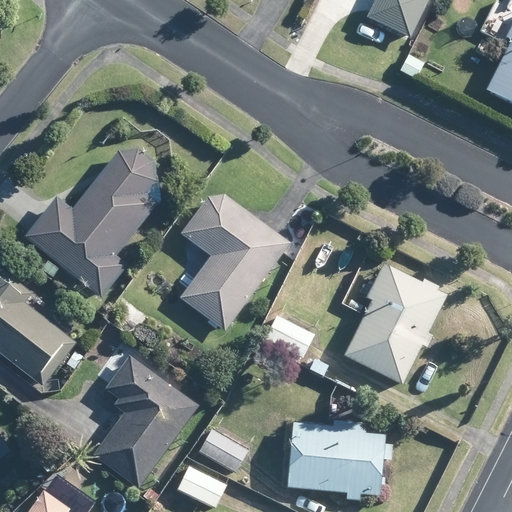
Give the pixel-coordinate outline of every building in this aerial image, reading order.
[(376,0),(371,11),(366,21),(409,42),(410,39),(428,0),(376,0)] [(487,24),(483,27),(483,33),(487,36),(491,36),(495,33),(495,28),(492,24),(487,24)] [(511,27),(505,41),(511,44),(486,94),(511,107),(511,27)] [(410,54),(400,72),(414,79),(423,61),(410,54)] [(143,194),(155,179),(153,162),(137,149),(115,151),(98,173),(87,187),(70,208),(60,200),(55,196),(49,204),(31,228),(27,232),(24,236),(100,297),(125,267),(112,257),(155,203),(143,194)] [(288,242),(247,212),(222,194),(206,196),(179,233),(190,241),(209,255),(185,289),(178,298),(223,330),(288,242)] [(321,213),(300,205),(290,231),(311,239),(321,213)] [(41,269),(51,276),(57,268),(47,261),(41,269)] [(436,290),(420,281),(383,262),(365,296),(371,299),(342,355),(357,362),(400,385),(421,345),(425,347),(431,335),(426,333),(445,295),(436,290)] [(23,302),(31,294),(0,269),(0,353),(41,386),(53,371),(75,343),(68,338),(23,302)] [(313,334),(275,315),(263,339),(302,358),(313,334)] [(73,368),(82,355),(75,350),(65,363),(73,368)] [(196,405),(178,393),(127,357),(105,388),(118,398),(113,405),(124,412),(96,452),(92,456),(137,488),(196,405)] [(364,434),(365,424),(332,421),(332,426),(299,423),(291,422),(286,487),(313,489),(345,491),(345,498),(347,498),(358,499),(358,493),(378,495),(381,458),(389,458),(390,444),(383,444),(384,435),(364,434)] [(247,450),(216,432),(210,429),(198,451),(233,473),(237,466),(239,462),(242,457),(247,450)] [(46,471),(64,453),(52,442),(35,460),(46,471)] [(81,466),(97,477),(103,470),(87,458),(81,466)] [(214,503),(223,485),(224,484),(187,466),(176,489),(212,507),(214,503)] [(142,496),(152,503),(158,494),(148,487),(142,496)] [(65,511),(68,508),(41,490),(25,511),(65,511)]
